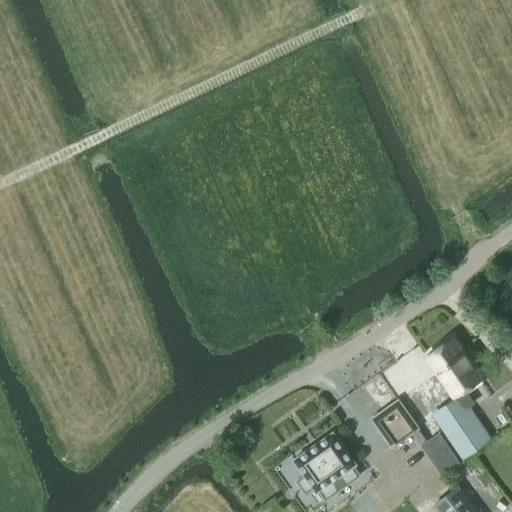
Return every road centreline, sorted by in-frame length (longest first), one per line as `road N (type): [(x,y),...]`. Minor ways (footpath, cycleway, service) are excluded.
road 1 (unclassified): [(118,511),(184,449),(448,281),(511,230)]
road 2 (track): [(0,184),(359,13)]
